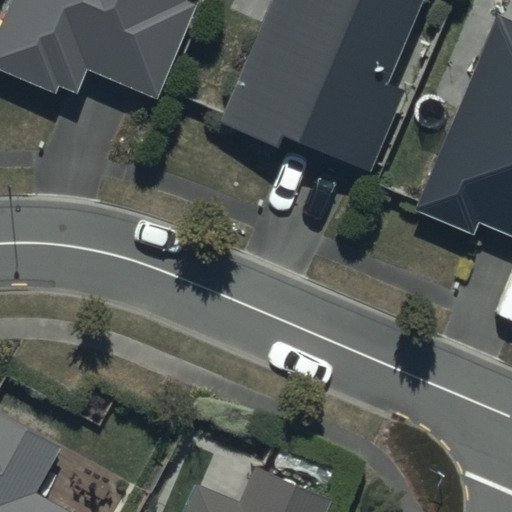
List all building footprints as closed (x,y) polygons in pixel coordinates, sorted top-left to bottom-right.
[(2,0),(0,7),(0,56),(55,80),(59,72),(76,79),(85,57),(155,86),(190,0),(2,0)] [(263,0),(218,103),(274,127),(279,117),(367,155),(401,78),(383,69),(413,0),(263,0)] [(511,10),(490,1),(409,196),(467,220),(472,208),(511,224),(511,10)] [(0,511),(91,511),(33,479),(58,436),(0,403),(0,511)] [(240,489),(193,469),(175,511),(313,511),(324,487),(254,457),(240,489)]
